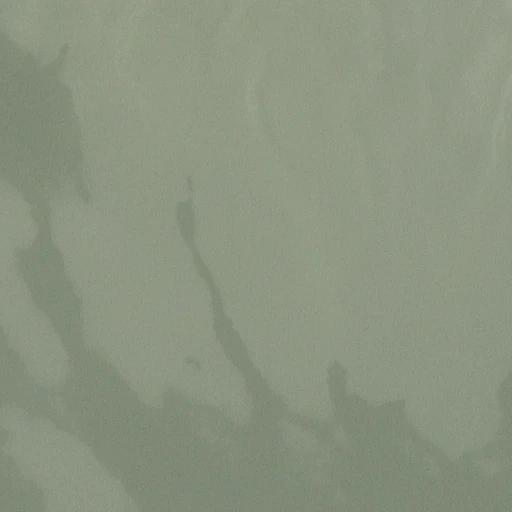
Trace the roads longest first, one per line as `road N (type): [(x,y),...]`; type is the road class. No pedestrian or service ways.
road 1 (trunk): [(390,511),(404,0)]
road 2 (trunk): [(335,0),(322,511)]
